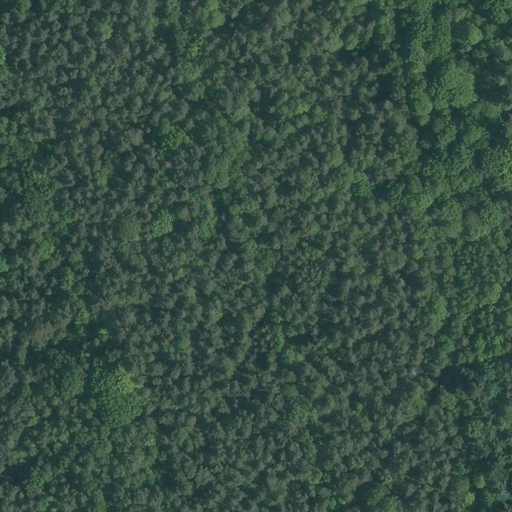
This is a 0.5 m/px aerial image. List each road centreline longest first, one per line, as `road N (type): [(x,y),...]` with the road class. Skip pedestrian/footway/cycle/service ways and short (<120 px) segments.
road 1 (track): [(184,0),(336,511)]
road 2 (track): [(172,511),(0,87)]
road 3 (track): [(477,511),(454,366)]
